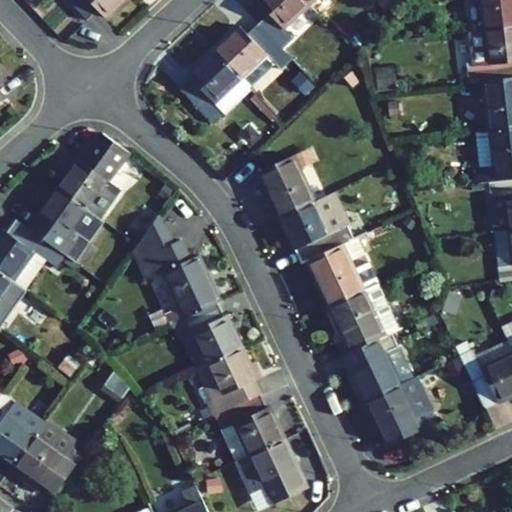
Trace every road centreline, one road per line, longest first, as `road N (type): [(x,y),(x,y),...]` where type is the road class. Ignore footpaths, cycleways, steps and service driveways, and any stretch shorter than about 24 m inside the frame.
road 1 (residential): [(368,510),(224,211),(195,176),(85,91)]
road 2 (residential): [(368,510),(511,443)]
road 3 (residential): [(85,91),(185,0)]
road 4 (residential): [(85,91),(0,4)]
